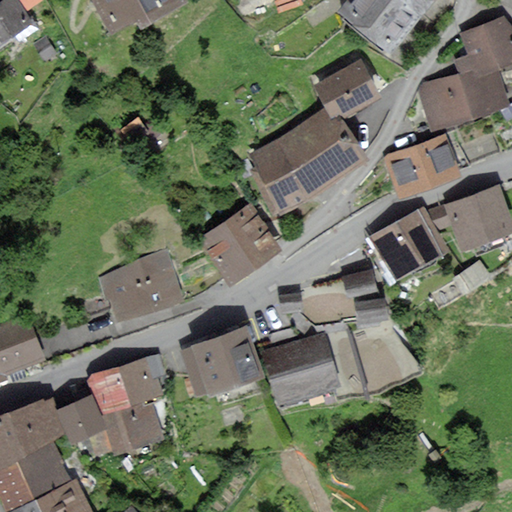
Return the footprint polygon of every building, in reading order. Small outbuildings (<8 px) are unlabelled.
[(16,0),(6,0),(0,4),(0,44),(32,22),(16,0)] [(97,0),(113,30),(170,0),(97,0)] [(387,45),(426,0),(349,0),(343,7),(387,45)] [(465,74),(423,89),(436,127),(506,102),(493,65),(511,58),(511,34),(506,18),(466,32),(474,54),(460,59),(465,74)] [(55,52),(46,38),(38,43),(46,58),(55,52)] [(361,62),(324,82),(343,117),(380,97),(361,62)] [(337,115),(248,161),(276,212),(364,166),(337,115)] [(168,139),(153,123),(144,131),(159,147),(168,139)] [(445,137),(388,158),(401,194),(458,173),(445,137)] [(496,189),(448,206),(462,246),(511,228),(496,189)] [(250,208),(204,238),(230,278),(276,248),(250,208)] [(421,210),(371,241),(395,279),(445,247),(421,210)] [(168,256),(105,276),(117,316),(180,296),(168,256)] [(370,272),(293,292),(317,325),(380,309),(370,272)] [(0,328),(0,378),(4,377),(3,373),(43,357),(27,318),(0,328)] [(248,329),(187,350),(203,394),(263,373),(248,329)] [(323,334),(267,353),(283,402),(339,383),(323,334)] [(94,375),(106,411),(139,401),(161,394),(154,373),(163,370),(158,355),(94,375)] [(90,396),(59,410),(73,440),(104,426),(90,396)] [(0,462),(18,454),(51,440),(64,434),(50,401),(45,403),(43,397),(0,415),(0,462)] [(153,407),(142,410),(139,401),(106,411),(108,416),(106,416),(118,451),(162,437),(153,407)] [(18,454),(37,497),(43,511),(91,511),(77,480),(70,483),(51,440),(18,454)] [(43,511),(37,497),(18,454),(0,462),(0,488),(10,511),(43,511)]
